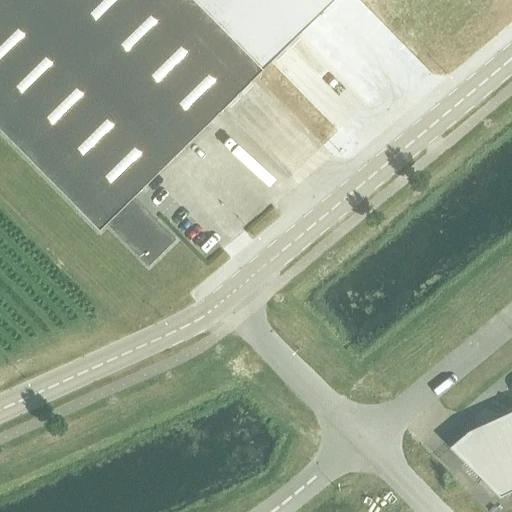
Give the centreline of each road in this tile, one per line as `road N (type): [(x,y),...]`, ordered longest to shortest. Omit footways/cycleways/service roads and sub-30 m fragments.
road 1 (unclassified): [(222,303),(511,59)]
road 2 (unclassified): [(0,410),(222,303)]
road 3 (unclassified): [(222,303),(364,438)]
road 4 (unclassified): [(511,319),(364,438)]
